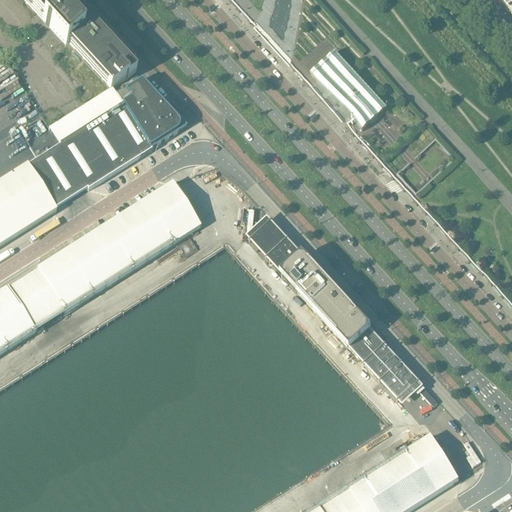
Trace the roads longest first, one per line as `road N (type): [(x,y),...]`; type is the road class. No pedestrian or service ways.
road 1 (unclassified): [(0,273),(154,177),(212,153),(498,463)]
road 2 (secondary): [(123,0),(511,422)]
road 3 (secondary): [(511,377),(166,0)]
road 4 (residential): [(511,334),(204,0)]
